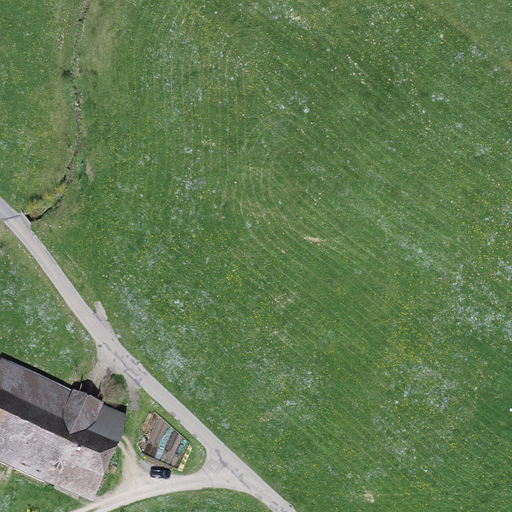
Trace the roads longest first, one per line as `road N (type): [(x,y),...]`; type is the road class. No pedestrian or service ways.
road 1 (track): [(283,511),(125,361),(0,208)]
road 2 (track): [(93,511),(155,487),(240,471)]
